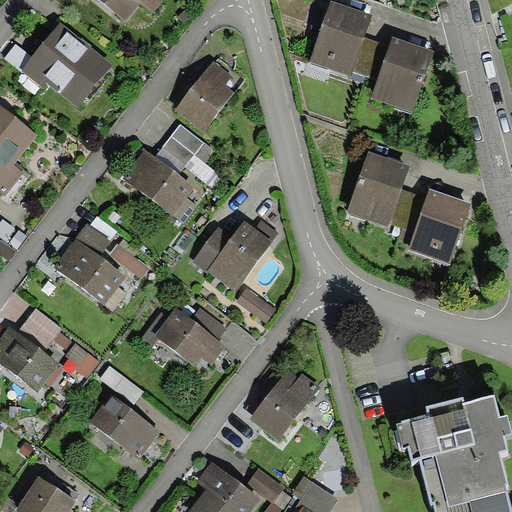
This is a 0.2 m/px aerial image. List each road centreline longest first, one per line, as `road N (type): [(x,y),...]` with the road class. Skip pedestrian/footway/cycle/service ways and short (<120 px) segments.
road 1 (residential): [(228,0),(0,294)]
road 2 (residential): [(321,279),(144,511)]
road 3 (residential): [(254,0),(321,279)]
road 4 (residential): [(459,0),(511,234)]
road 5 (residential): [(321,279),(323,318),(370,511)]
road 6 (residential): [(511,343),(321,279)]
